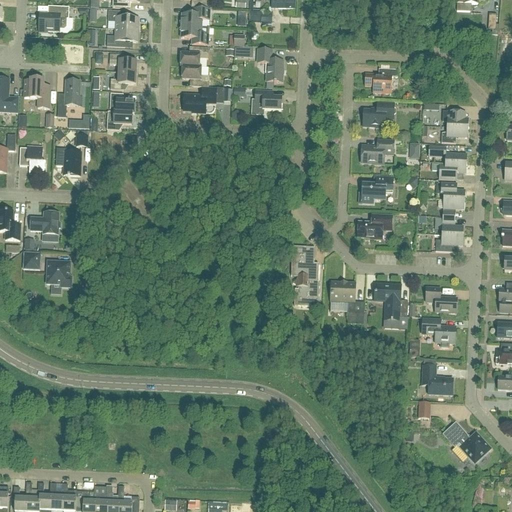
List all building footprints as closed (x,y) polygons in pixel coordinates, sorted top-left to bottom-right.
[(139,5),(139,0),(112,0),(112,10),(126,10),(125,10),(125,4),(139,5)] [(183,0),(184,2),(195,3),(195,9),(208,10),(209,3),(206,3),(203,3),(202,0),(183,0)] [(270,0),(270,10),(294,11),(294,0),(270,0)] [(478,7),(477,0),(456,0),(456,6),(457,6),(456,14),(469,14),(470,6),(478,7)] [(245,11),(245,2),(236,1),(235,10),(245,11)] [(48,34),(60,34),(60,32),(64,32),(66,29),(67,21),(69,21),(69,10),(54,9),(53,17),(40,16),(39,35),(48,35),(48,34)] [(181,29),(202,30),(202,23),(209,23),(210,12),(194,12),(193,17),(182,17),(181,29)] [(116,32),(138,33),(139,21),(127,20),(127,14),(109,13),(108,24),(116,25),(116,32)] [(250,14),(249,23),(261,24),(262,15),(250,14)] [(209,30),(202,30),(181,29),(181,41),(192,41),(192,47),(208,48),(209,30)] [(138,45),(138,33),(116,32),(115,39),(107,39),(107,49),(125,50),(126,44),(138,45)] [(234,38),(233,48),(244,49),(245,39),(234,38)] [(199,70),(199,69),(200,61),(208,62),(208,50),(193,50),(193,56),(181,56),(180,69),(183,69),(199,70)] [(235,50),(235,61),(244,61),(245,51),(235,50)] [(282,86),(283,64),(271,63),(272,53),(258,52),(257,66),(267,66),(266,85),(282,86)] [(119,75),(136,76),(137,64),(124,64),(124,58),(110,57),(109,67),(119,68),(119,75)] [(201,70),(199,69),(199,70),(183,69),(182,82),(194,82),(193,89),(209,90),(209,79),(201,78),(201,70)] [(397,80),(397,73),(379,72),(378,78),(374,78),(374,77),(365,77),(365,89),(373,89),(373,95),(391,96),(392,79),(397,80)] [(135,88),(136,76),(119,75),(118,82),(111,82),(110,92),(122,93),(123,87),(135,88)] [(8,92),(8,83),(0,82),(0,114),(18,116),(18,101),(9,100),(9,97),(7,97),(7,92),(8,92)] [(25,83),(24,100),(30,101),(29,102),(38,102),(38,111),(49,112),(50,95),(43,95),(44,83),(30,82),(30,83),(25,83)] [(82,109),(82,100),(80,100),(81,84),(66,84),(65,103),(58,103),(58,121),(66,121),(66,108),(82,109)] [(216,106),(216,92),(202,91),(202,99),(184,98),(183,114),(196,114),(196,116),(205,116),(206,106),(216,106)] [(245,100),(245,91),(234,91),(233,100),(245,100)] [(253,103),(252,117),(263,118),(264,113),(281,114),(282,101),(273,100),(273,94),(268,94),(256,94),(255,103),(253,103)] [(110,108),(110,115),(114,115),(116,115),(132,116),(134,116),(135,104),(123,103),(123,97),(111,97),(110,108)] [(393,123),(394,107),(377,106),(377,114),(364,113),(363,129),(376,130),(376,131),(385,131),(385,122),(393,123)] [(231,115),(231,120),(235,123),(240,121),(240,115),(236,113),(231,115)] [(442,120),(442,125),(447,125),(447,130),(468,131),(468,121),(466,121),(466,115),(457,114),(443,114),(442,120)] [(108,121),(107,133),(119,133),(120,127),(132,128),(132,116),(116,115),(114,115),(110,115),(108,115),(108,121)] [(54,131),(54,118),(46,117),(46,131),(54,131)] [(83,123),(81,123),(81,132),(89,132),(89,118),(83,118),(83,123)] [(467,141),(468,131),(447,130),(447,135),(442,136),(441,146),(456,147),(456,140),(467,141)] [(64,136),(60,132),(54,138),(57,141),(64,136)] [(15,154),(16,138),(8,138),(7,152),(0,151),(0,175),(6,176),(7,154),(15,154)] [(87,150),(88,139),(77,138),(76,149),(87,150)] [(393,158),(394,144),(378,143),(377,149),(373,149),(370,152),(369,150),(362,150),(361,165),(372,165),(373,164),(376,167),(384,168),(384,158),(393,158)] [(42,165),(43,150),(27,149),(27,151),(20,151),(20,169),(30,169),(29,177),(45,177),(46,165),(42,165)] [(445,166),(466,167),(467,157),(446,156),(446,150),(429,149),(429,160),(445,161),(445,166)] [(57,157),(56,169),(64,169),(64,178),(68,178),(68,179),(70,179),(80,179),(81,156),(65,155),(65,157),(57,157)] [(466,177),(466,167),(445,166),(445,171),(440,172),(440,173),(440,182),(454,182),(454,176),(466,177)] [(392,197),(393,181),(377,180),(376,188),(362,188),(362,196),(360,196),(359,206),(373,207),(373,203),(385,203),(385,196),(392,197)] [(443,202),(465,203),(465,193),(453,192),(454,186),(441,186),(441,192),(444,192),(443,202)] [(464,213),(465,203),(443,202),(443,203),(443,211),(443,220),(455,220),(455,212),(464,213)] [(511,204),(504,205),(503,210),(501,212),(506,218),(511,218),(511,204)] [(20,244),(21,228),(13,228),(13,214),(0,213),(0,234),(6,235),(5,243),(20,244)] [(58,231),(59,231),(60,230),(61,226),(60,225),(59,225),(59,216),(44,216),(44,221),(31,221),(31,234),(43,234),(43,237),(43,244),(57,244),(58,238),(58,231)] [(391,234),(392,219),(372,218),(372,226),(358,225),(358,240),(371,241),(370,242),(382,243),(382,233),(391,234)] [(455,229),(455,220),(443,220),(443,221),(435,221),(435,232),(442,233),(442,238),(463,239),(463,229),(455,229)] [(511,233),(502,233),(502,242),(503,242),(502,249),(511,249),(511,233)] [(462,249),(463,239),(442,238),(442,243),(436,243),(436,255),(450,255),(450,248),(462,249)] [(318,310),(320,284),(318,284),(319,266),(314,266),(315,250),(292,249),(291,271),(291,279),(297,279),(297,281),(293,285),(296,289),(298,289),(298,292),(295,292),(294,308),(318,310)] [(40,272),(40,257),(25,256),(24,272),(40,272)] [(61,298),(62,290),(71,290),(71,280),(69,280),(70,266),(48,265),(47,287),(51,287),(51,297),(61,298)] [(331,305),(342,306),(342,304),(355,305),(355,286),(331,285),(331,305)] [(511,286),(509,286),(508,292),(499,292),(499,305),(500,305),(499,315),(510,315),(510,305),(511,305),(511,286)] [(375,288),(374,304),(385,304),(385,308),(388,308),(387,320),(399,321),(399,332),(407,332),(408,320),(407,320),(408,303),(400,303),(401,288),(391,288),(390,288),(389,288),(389,289),(375,288)] [(456,316),(457,301),(440,300),(440,291),(426,290),(426,305),(436,305),(435,315),(456,316)] [(347,326),(363,327),(364,315),(348,314),(347,326)] [(440,324),(423,323),(423,322),(422,336),(435,337),(435,345),(441,345),(441,350),(448,350),(448,346),(455,346),(456,330),(440,330),(441,323),(440,323),(440,324)] [(511,341),(511,326),(498,326),(497,341),(511,341)] [(409,349),(409,360),(418,360),(419,350),(409,349)] [(511,354),(496,353),(496,367),(511,367),(511,354)] [(452,399),(453,382),(436,381),(436,370),(423,369),(422,388),(429,389),(428,398),(452,399)] [(511,393),(511,379),(498,379),(498,393),(511,393)] [(429,421),(429,405),(419,405),(418,421),(429,421)] [(455,450),(459,446),(475,464),(490,450),(477,436),(470,441),(456,425),(442,437),(455,450)] [(26,495),(26,500),(28,500),(27,511),(39,511),(40,501),(39,501),(31,501),(32,496),(32,486),(26,485),(26,495)] [(38,493),(38,498),(39,498),(39,501),(40,501),(39,511),(51,511),(52,499),(50,499),(43,498),(44,493),(44,486),(38,486),(38,493)] [(50,492),(50,499),(52,499),(51,511),(63,511),(64,499),(62,499),(62,494),(56,494),(56,493),(56,487),(50,486),(50,492)] [(62,494),(62,499),(64,499),(63,511),(75,511),(76,503),(77,494),(68,493),(68,487),(62,487),(62,494)] [(0,511),(7,511),(9,490),(0,489),(0,511)] [(118,505),(118,499),(112,499),(112,489),(107,489),(106,499),(106,504),(108,504),(107,511),(119,511),(120,505),(118,505)] [(27,511),(28,500),(26,500),(19,500),(20,490),(14,490),(13,500),(15,500),(14,511),(27,511)] [(106,504),(106,499),(100,499),(100,490),(94,490),(94,496),(94,504),(96,504),(95,511),(107,511),(108,504),(106,504)] [(118,505),(120,505),(119,511),(139,511),(140,500),(132,500),(131,505),(123,505),(124,490),(118,490),(118,499),(118,505)] [(76,503),(75,511),(95,511),(96,504),(94,504),(94,496),(84,495),(83,503),(76,503)] [(176,511),(177,503),(165,502),(164,511),(176,511)] [(199,511),(199,503),(196,503),(195,504),(188,504),(188,511),(195,511),(199,511)]
